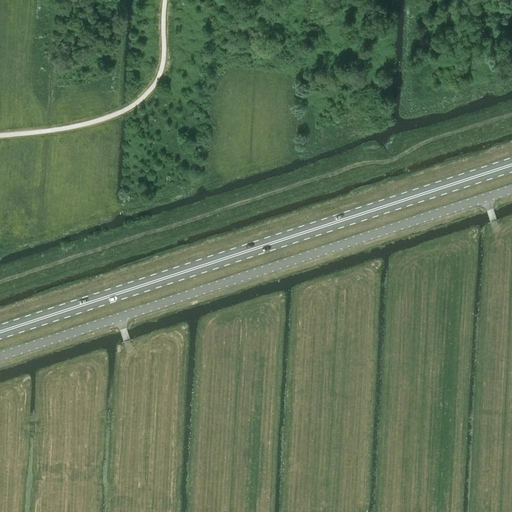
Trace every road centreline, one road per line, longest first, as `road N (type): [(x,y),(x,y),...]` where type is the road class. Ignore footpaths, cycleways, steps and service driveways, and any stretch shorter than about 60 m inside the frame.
road 1 (primary): [(0,331),(511,163)]
road 2 (unclassified): [(511,189),(0,356)]
